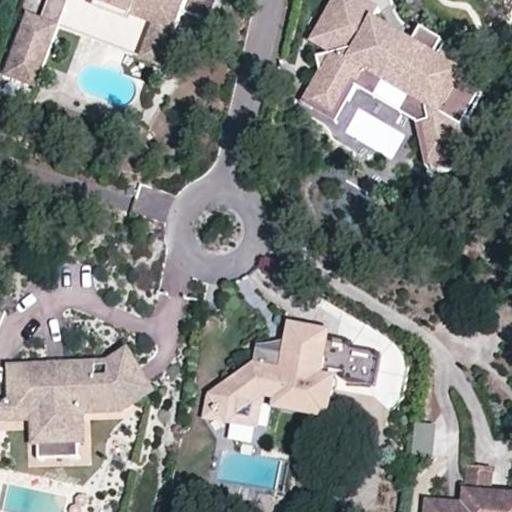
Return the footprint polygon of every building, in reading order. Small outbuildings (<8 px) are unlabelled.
[(70,0),(51,0),(43,22),(59,28),(70,0)] [(184,10),(187,0),(89,0),(157,26),(175,33),(184,10)] [(219,0),(187,0),(184,10),(212,21),(219,0)] [(348,5),(351,0),(338,0),(314,43),(335,56),(331,38),(327,39),(326,32),(327,21),(333,12),(337,8),(345,3),(348,5)] [(382,12),(361,0),(351,0),(348,5),(345,3),(337,8),(333,12),(327,21),(326,32),(327,39),(331,38),(335,56),(319,58),(322,75),(317,83),(349,102),(358,88),(383,81),(427,107),(431,122),(418,125),(429,167),(434,166),(435,171),(437,172),(440,173),(449,173),(457,169),(463,163),(462,159),(467,157),(461,132),(468,118),(464,115),(466,110),(466,104),(466,99),(463,89),(465,85),(461,82),(465,74),(437,57),(415,45),(376,21),(382,12)] [(59,28),(43,22),(31,18),(8,77),(36,88),(59,28)] [(157,26),(143,61),(162,68),(175,33),(157,26)] [(424,30),(415,45),(437,57),(445,43),(434,36),(424,30)] [(383,81),(358,88),(418,125),(431,122),(427,107),(383,81)] [(336,123),(349,102),(317,83),(304,105),(336,123)] [(464,115),(468,118),(482,95),(465,85),(463,89),(466,99),(466,104),(466,110),(464,115)] [(308,334),(291,331),(289,344),(286,357),(259,351),(256,366),(210,396),(229,424),(266,399),(269,387),(278,389),(277,401),(291,404),(291,407),(310,411),(311,408),(330,411),(336,379),(326,377),(333,339),(308,334)] [(286,357),(289,344),(276,347),(260,347),(259,351),(286,357)] [(343,350),(340,376),(365,379),(368,353),(343,350)] [(5,400),(3,404),(33,403),(34,421),(35,443),(39,443),(80,442),(84,442),(84,413),(124,411),(154,393),(129,353),(109,365),(110,377),(97,378),(97,365),(54,367),(11,368),(12,400),(5,400)] [(269,387),(266,399),(277,401),(278,389),(269,387)] [(206,420),(229,424),(210,396),(206,420)] [(266,399),(229,424),(261,430),(266,399)] [(328,420),(330,411),(311,408),(310,411),(291,407),(291,404),(277,401),(275,410),(328,420)] [(0,409),(0,421),(34,421),(33,403),(3,404),(0,409)] [(437,429),(417,427),(413,456),(433,458),(437,429)] [(80,458),(80,442),(39,443),(39,459),(80,458)] [(467,468),(465,491),(492,493),(494,471),(479,469),(467,468)] [(511,511),(511,494),(492,493),(465,491),(464,504),(463,511),(447,511),(447,503),(428,501),(426,511),(511,511)] [(464,504),(447,503),(447,511),(463,511),(464,504)]
